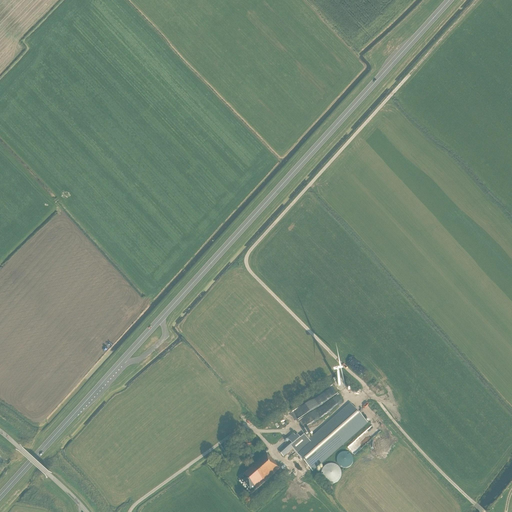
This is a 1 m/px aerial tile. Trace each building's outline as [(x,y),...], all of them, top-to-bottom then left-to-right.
[(341,401),(331,386),(325,390),(335,405),(341,401)] [(323,412),(330,408),(330,406),(333,405),(332,403),(314,411),(317,416),(323,413),(323,412)] [(312,471),(367,423),(350,404),(309,440),(304,435),(300,438),(297,435),(295,436),(293,434),(287,439),(290,441),(278,451),(283,457),(292,449),(312,471)] [(346,452),(345,452),(343,452),(342,453),(341,453),(340,454),(339,455),(338,456),(337,457),(337,459),(337,460),(337,461),(337,463),(338,464),(339,465),(340,466),(341,467),(342,467),(343,468),(345,468),(346,468),(347,467),(349,467),(350,466),(351,465),(352,464),(352,463),(352,461),(353,460),(353,459),(352,457),(352,456),(351,455),(350,454),(349,453),(347,453),(346,452)] [(244,476),(239,480),(252,494),(256,491),(255,490),(256,489),(257,490),(280,468),(275,463),(274,464),(270,460),(272,459),(267,453),(243,475),(244,476)] [(322,476),(324,479),(326,482),(329,484),(333,484),(336,483),(339,481),(340,477),(341,474),(339,470),(337,468),(334,466),(330,466),(327,467),(324,469),(323,472),(322,476)]
